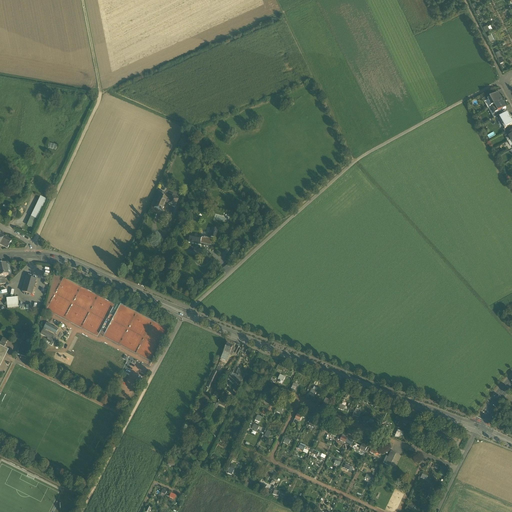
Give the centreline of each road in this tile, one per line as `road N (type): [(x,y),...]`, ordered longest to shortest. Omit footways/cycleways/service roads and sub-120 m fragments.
road 1 (tertiary): [(36,255),(78,265),(476,428)]
road 2 (track): [(281,8),(101,94)]
road 3 (track): [(101,94),(33,244)]
road 4 (track): [(82,511),(154,372)]
